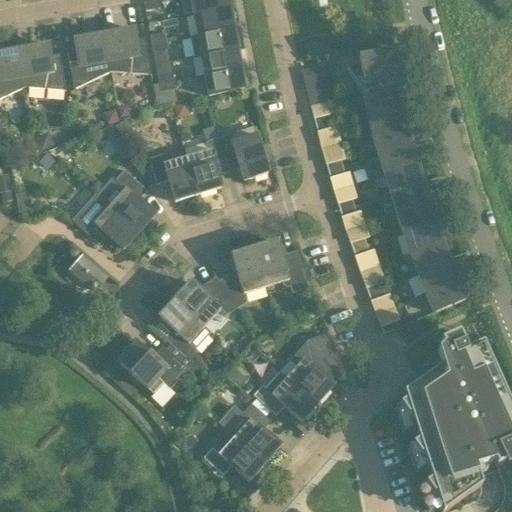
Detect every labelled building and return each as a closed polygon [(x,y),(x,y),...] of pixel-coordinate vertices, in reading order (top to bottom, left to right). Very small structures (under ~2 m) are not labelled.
[(189,0),(193,17),(227,11),(225,0),(189,0)] [(157,2),(143,5),(145,13),(159,10),(157,2)] [(227,11),(193,17),(196,37),(231,31),(227,11)] [(103,36),(110,74),(149,77),(149,78),(150,78),(144,41),(135,42),(133,31),(103,36)] [(200,57),(235,51),(231,31),(196,37),(189,38),(193,58),(200,57)] [(151,45),(165,43),(163,35),(149,38),(151,45)] [(110,74),(103,36),(73,42),(75,53),(66,55),(73,92),(74,91),(74,90),(110,74)] [(165,43),(151,45),(152,53),(166,51),(165,43)] [(17,52),(24,89),(63,92),(63,93),(64,93),(58,56),(50,58),(47,46),(17,52)] [(235,51),(200,57),(204,77),(238,71),(235,51)] [(0,100),(24,89),(17,52),(0,54),(0,100)] [(394,88),(395,89),(400,88),(392,54),(393,53),(392,52),(391,53),(357,61),(358,63),(347,70),(346,70),(345,71),(361,95),(362,95),(394,88)] [(304,84),(332,77),(329,65),(301,72),(301,74),(302,74),(304,84)] [(238,71),(204,77),(208,98),(242,92),(238,71)] [(158,86),(172,83),(170,75),(156,78),(158,86)] [(332,77),(304,84),(307,96),(335,89),(332,77)] [(172,83),(158,86),(159,94),(173,91),(172,83)] [(399,108),(395,89),(394,88),(362,95),(366,115),(399,108)] [(335,89),(307,96),(310,107),(338,100),(335,89)] [(366,115),(371,137),(403,128),(399,108),(366,115)] [(315,127),(329,123),(327,115),(313,118),(315,127)] [(329,123),(315,127),(317,135),(331,131),(329,123)] [(377,157),(409,147),(403,128),(371,137),(377,157)] [(217,140),(225,165),(236,162),(243,183),(266,176),(263,165),(271,162),(266,146),(258,148),(252,129),(217,140)] [(225,165),(217,140),(204,144),(207,152),(185,159),(197,197),(220,190),(213,168),(225,165)] [(377,157),(383,177),(415,167),(409,147),(377,157)] [(197,197),(185,159),(163,165),(160,157),(148,161),(155,186),(167,182),(173,204),(197,197)] [(328,173),(342,169),(339,161),(325,165),(328,173)] [(389,196),(421,186),(415,167),(383,177),(389,196)] [(342,169),(328,173),(330,181),(344,177),(342,169)] [(119,195),(108,208),(138,234),(154,216),(137,201),(146,192),(123,172),(114,182),(119,186),(117,189),(117,193),(119,195)] [(389,196),(396,216),(428,206),(421,186),(389,196)] [(339,212),(353,208),(351,200),(337,204),(339,212)] [(402,235),(434,225),(428,206),(396,216),(402,235)] [(138,234),(108,208),(97,220),(95,218),(91,218),(88,221),(80,213),(72,223),(97,246),(105,237),(122,252),(138,234)] [(353,208),(339,212),(342,220),(355,216),(353,208)] [(402,235),(408,256),(440,245),(434,225),(402,235)] [(352,251),(366,247),(363,239),(349,243),(352,251)] [(253,251),(265,289),(281,284),(282,287),(286,289),(289,288),(291,295),(306,290),(298,261),(283,265),(276,244),(253,251)] [(440,245),(408,256),(417,276),(448,264),(440,245)] [(366,247),(352,251),(355,260),(369,255),(366,247)] [(221,289),(235,311),(246,304),(243,296),(265,289),(253,251),(230,258),(237,279),(221,289)] [(80,260),(70,272),(94,293),(105,281),(80,260)] [(456,282),(448,264),(417,276),(425,295),(456,282)] [(456,282),(425,295),(433,315),(464,302),(456,282)] [(368,296),(382,291),(379,283),(365,288),(368,296)] [(174,302),(203,328),(219,311),(225,317),(235,311),(221,289),(206,299),(190,284),(174,302)] [(382,291),(368,296),(371,304),(385,299),(382,291)] [(166,344),(169,346),(186,361),(187,360),(195,351),(210,334),(203,328),(174,302),(158,320),(159,320),(174,334),(166,344)] [(383,335),(391,332),(397,330),(393,322),(380,327),(383,335)] [(476,477),(511,462),(511,401),(481,333),(461,343),(457,335),(439,343),(440,347),(436,352),(440,367),(402,395),(404,402),(398,406),(413,427),(417,441),(411,446),(425,465),(429,481),(423,485),(437,504),(439,511),(445,511),(480,488),(476,477)] [(296,368),(286,379),(316,405),(332,387),(323,379),(328,374),(329,375),(339,364),(328,335),(306,343),(289,362),(296,368)] [(162,384),(169,390),(187,371),(165,351),(156,361),(136,343),(117,364),(152,396),(162,384)] [(300,423),(316,405),(286,379),(276,390),(269,384),(264,390),(261,388),(252,398),(275,418),(283,409),(300,423)] [(233,439),(263,465),(279,447),(262,433),(270,423),(250,406),(236,422),(243,428),(233,439)] [(247,483),(263,465),(233,439),(218,456),(211,450),(202,460),(222,478),(230,468),(247,483)]
